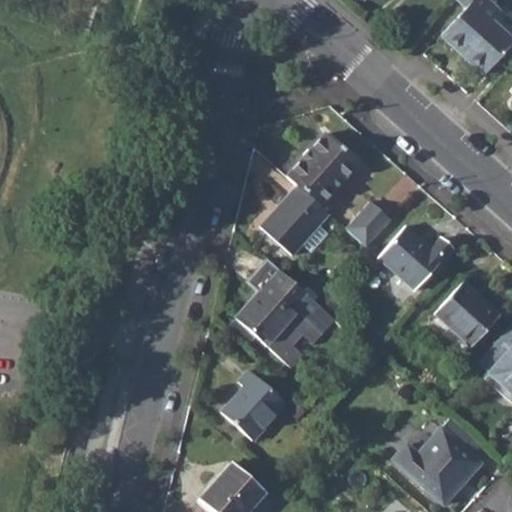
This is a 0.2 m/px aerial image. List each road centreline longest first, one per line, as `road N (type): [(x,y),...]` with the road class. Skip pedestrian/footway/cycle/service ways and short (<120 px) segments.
road 1 (residential): [(249,0),(116,511)]
road 2 (residential): [(287,0),(511,204)]
